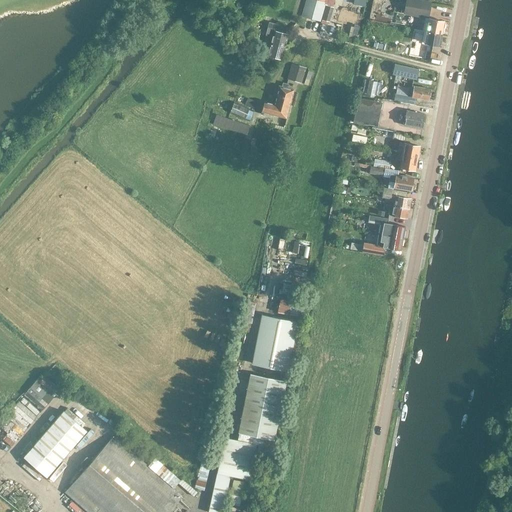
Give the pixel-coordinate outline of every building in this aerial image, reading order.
[(314,14),(322,17),(322,20),(330,22),(334,7),(326,5),(326,4),(333,6),(334,0),(310,0),(306,17),(312,19),(314,14)] [(414,16),(428,18),(429,18),(431,2),(421,0),(393,0),(393,7),(411,11),(410,14),(414,15),(414,16)] [(444,22),(429,18),(428,18),(425,31),(442,34),(444,22)] [(289,34),(273,30),(269,29),(267,34),(272,36),(269,45),(262,44),(260,52),(267,54),(266,56),(267,56),(266,58),(273,60),(273,58),(282,60),(289,34)] [(442,34),(425,31),(423,43),(439,46),(442,34)] [(391,51),(392,45),(390,44),(391,39),(382,37),(379,49),(391,51)] [(302,83),(306,67),(292,63),(288,79),(302,83)] [(417,80),(420,69),(395,63),(392,74),(417,80)] [(364,90),(380,93),(382,81),(366,78),(364,90)] [(295,89),(288,87),(289,84),(283,82),(282,86),(279,85),(273,103),(264,101),(261,112),(287,119),(295,89)] [(430,89),(413,86),(411,97),(428,100),(430,89)] [(406,103),(408,96),(395,94),(394,101),(406,103)] [(377,126),(382,102),(358,97),(353,122),(377,126)] [(227,109),(229,103),(218,99),(216,105),(227,109)] [(234,103),(233,105),(231,104),(228,110),(230,111),(232,112),(232,114),(249,121),(253,112),(234,103)] [(411,107),(403,105),(402,111),(406,111),(404,125),(422,128),(425,115),(410,112),(411,107)] [(250,125),(216,114),(213,124),(246,135),(250,125)] [(285,133),(287,125),(280,123),(278,131),(285,133)] [(405,141),(407,135),(395,133),(394,139),(405,141)] [(224,146),(230,147),(232,140),(226,138),(224,146)] [(236,150),(240,151),(241,148),(248,150),(251,140),(244,138),(243,143),(238,142),(236,150)] [(420,146),(403,143),(401,155),(418,158),(420,146)] [(418,158),(401,155),(399,167),(415,170),(418,158)] [(398,175),(399,170),(390,169),(391,162),(375,159),(373,167),(371,166),(369,173),(390,178),(390,181),(394,182),(393,188),(394,188),(394,189),(407,192),(408,190),(411,191),(414,178),(398,175)] [(407,192),(394,189),(384,187),(383,193),(389,194),(389,197),(394,199),(393,205),(410,208),(412,198),(406,197),(407,192)] [(410,208),(393,205),(391,216),(391,221),(399,222),(400,217),(408,219),(410,208)] [(406,226),(388,223),(389,219),(384,218),(385,213),(379,212),(379,217),(369,215),(368,222),(375,224),(374,232),(379,233),(379,234),(387,235),(404,238),(406,226)] [(401,250),(404,238),(387,235),(386,241),(379,240),(378,245),(363,242),(363,244),(351,243),(350,250),(362,251),(383,255),(384,247),(401,250)] [(292,251),(297,252),(301,242),(296,240),(292,251)] [(300,254),(307,256),(310,245),(304,243),(300,254)] [(283,283),(279,311),(303,315),(305,303),(293,301),(295,284),(283,283)] [(297,321),(262,314),(252,364),(287,371),(297,321)] [(40,413),(61,387),(42,372),(25,394),(36,403),(33,408),(40,413)] [(240,433),(238,440),(256,444),(259,445),(256,458),(272,462),(276,442),(274,441),(286,381),(250,373),(238,433),(240,433)] [(28,428),(37,412),(18,402),(9,418),(28,428)] [(47,477),(64,458),(87,431),(64,411),(23,457),(47,477)] [(223,511),(230,476),(249,480),(256,444),(238,440),(225,437),(208,511),(223,511)] [(88,511),(162,511),(178,492),(173,488),(180,478),(154,457),(146,467),(113,440),(68,496),(88,511)] [(196,487),(206,489),(211,463),(201,461),(196,487)] [(198,493),(182,479),(178,484),(194,497),(198,493)] [(241,504),(244,480),(235,479),(231,503),(241,504)]
